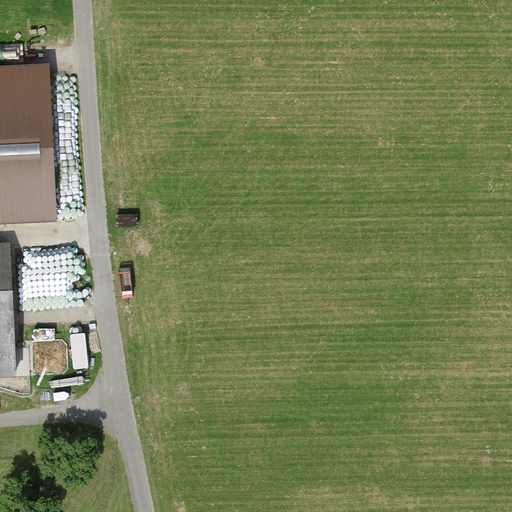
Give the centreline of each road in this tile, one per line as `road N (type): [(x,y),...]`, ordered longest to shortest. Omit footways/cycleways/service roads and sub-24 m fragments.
road 1 (unclassified): [(83,0),(108,312),(145,511)]
road 2 (track): [(125,413),(0,421)]
